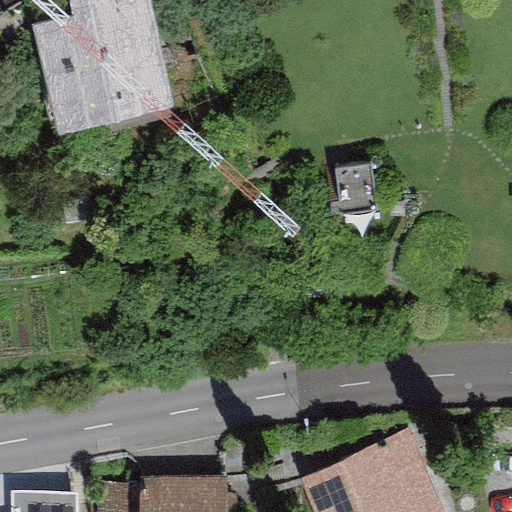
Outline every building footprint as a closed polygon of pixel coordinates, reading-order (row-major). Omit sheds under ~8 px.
[(73,0),(33,11),(58,103),(172,73),(154,0),(73,0)] [(369,156),(334,160),(339,204),(374,200),(369,156)] [(450,511),(407,420),(301,466),(321,511),(450,511)] [(225,511),(225,468),(139,467),(139,479),(96,480),(95,511),(225,511)] [(74,511),(74,484),(10,486),(10,511),(74,511)]
